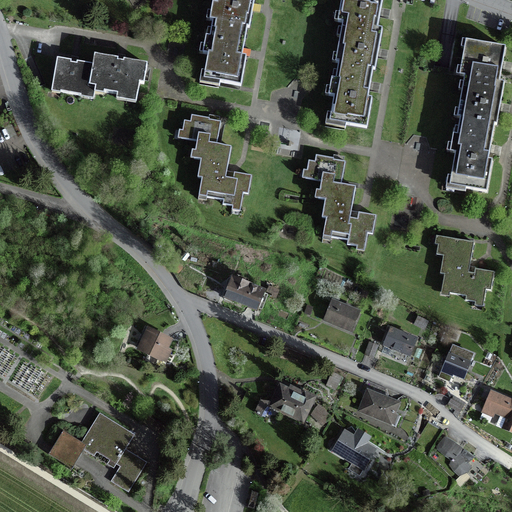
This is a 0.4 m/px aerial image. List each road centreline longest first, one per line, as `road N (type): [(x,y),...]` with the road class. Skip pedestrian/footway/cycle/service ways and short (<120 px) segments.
road 1 (residential): [(511,463),(415,393),(196,303),(181,305)]
road 2 (residential): [(181,305),(201,352),(207,409),(182,511)]
road 3 (residential): [(0,33),(33,139),(84,206)]
road 4 (residential): [(84,206),(145,257),(181,305)]
